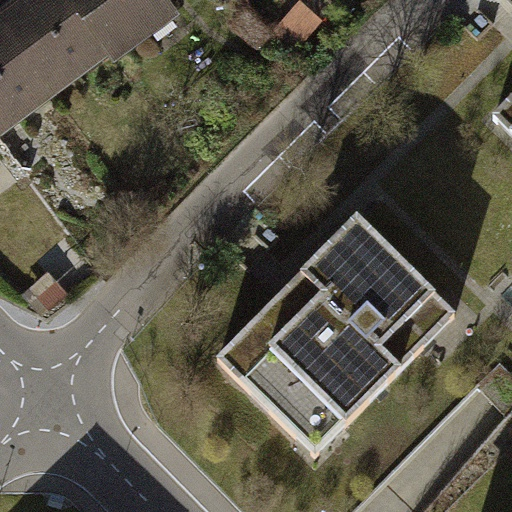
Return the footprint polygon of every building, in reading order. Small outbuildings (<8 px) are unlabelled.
[(32,0),(0,23),(0,30),(48,95),(109,50),(71,0),(32,0)] [(158,0),(71,0),(109,50),(116,59),(171,17),(158,0)] [(0,30),(0,130),(48,95),(0,30)] [(511,97),(489,120),(511,143),(511,97)] [(457,324),(358,227),(295,290),(219,366),(319,464),(457,324)]
